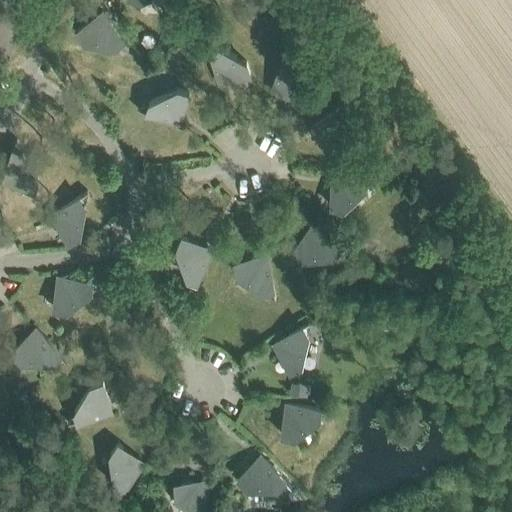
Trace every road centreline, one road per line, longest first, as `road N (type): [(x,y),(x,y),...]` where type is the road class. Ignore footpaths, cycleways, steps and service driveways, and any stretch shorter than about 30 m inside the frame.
road 1 (track): [(0,263),(98,254),(130,236),(137,189),(98,127),(27,77)]
road 2 (track): [(130,236),(195,388),(207,399)]
road 3 (track): [(49,0),(25,86),(0,127)]
